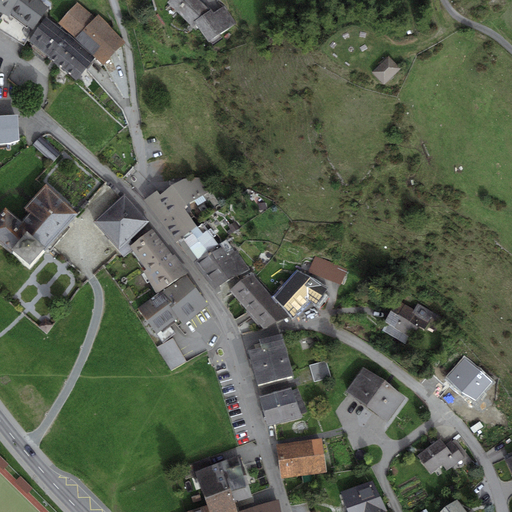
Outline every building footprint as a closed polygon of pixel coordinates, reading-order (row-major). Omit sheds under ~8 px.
[(49,7),(38,0),(18,0),(9,16),(2,12),(0,16),(0,29),(24,44),(33,29),(49,7)] [(18,0),(0,0),(0,11),(2,12),(9,16),(18,0)] [(199,0),(168,0),(167,2),(192,26),(196,24),(194,21),(209,10),(199,0)] [(125,41),(97,15),(95,17),(78,2),(59,22),(103,64),(125,41)] [(196,24),(208,42),(236,23),(224,5),(213,12),(211,9),(209,10),(194,21),(196,24)] [(46,17),(29,39),(77,80),(95,57),(46,17)] [(401,69),(389,56),(372,71),(384,85),(401,69)] [(18,114),(0,114),(0,142),(20,140),(18,114)] [(60,153),(41,136),(33,144),(52,162),(60,153)] [(201,177),(183,178),(172,184),(168,187),(183,207),(211,190),(201,177)] [(47,248),(78,213),(45,184),(43,186),(24,207),(29,212),(21,220),(5,206),(0,212),(0,243),(29,269),(47,248)] [(157,190),(144,200),(175,242),(177,240),(197,225),(183,207),(168,187),(160,194),(157,190)] [(149,222),(125,194),(93,221),(120,251),(124,257),(132,250),(129,246),(133,242),(130,239),(149,222)] [(265,202),(258,204),(260,210),(266,208),(265,202)] [(235,221),(228,226),(233,232),(240,227),(235,221)] [(177,240),(194,262),(219,243),(208,229),(203,233),(197,225),(177,240)] [(132,250),(146,269),(143,271),(156,292),(188,272),(152,228),(133,242),(129,246),(132,250)] [(233,248),(226,253),(219,243),(194,262),(214,288),(248,268),(233,248)] [(347,268),(315,256),(309,271),(340,284),(347,268)] [(293,317),(310,300),(315,304),(327,289),(297,271),(275,297),(293,317)] [(289,316),(253,273),(229,290),(247,310),(246,311),(259,327),(261,326),(264,328),(289,316)] [(156,333),(178,317),(182,323),(208,305),(186,274),(138,309),(156,333)] [(433,312),(418,303),(414,309),(397,300),(384,322),(386,323),(382,330),(408,345),(419,326),(424,329),(433,312)] [(44,321),(40,326),(46,331),(50,325),(44,321)] [(259,339),(261,346),(249,350),(257,384),(293,375),(282,333),(259,339)] [(173,337),(157,347),(171,370),(187,361),(173,337)] [(494,382),(464,357),(446,378),(475,403),(494,382)] [(363,366),(345,391),(387,421),(405,397),(363,366)] [(259,395),(267,426),(302,417),(302,414),(307,412),(297,388),(292,390),(291,387),(259,395)] [(321,438),(276,445),(281,478),(326,472),(321,438)] [(442,464),(447,470),(464,457),(451,440),(445,444),(440,438),(417,455),(430,472),(442,464)] [(239,454),(220,461),(235,502),(252,496),(239,454)] [(237,511),(235,502),(220,461),(195,471),(207,504),(210,511),(237,511)] [(348,511),(385,511),(387,511),(372,481),(340,492),(348,511)] [(466,511),(457,498),(444,506),(439,511),(466,511)] [(280,511),(278,499),(249,507),(250,511),(280,511)]
